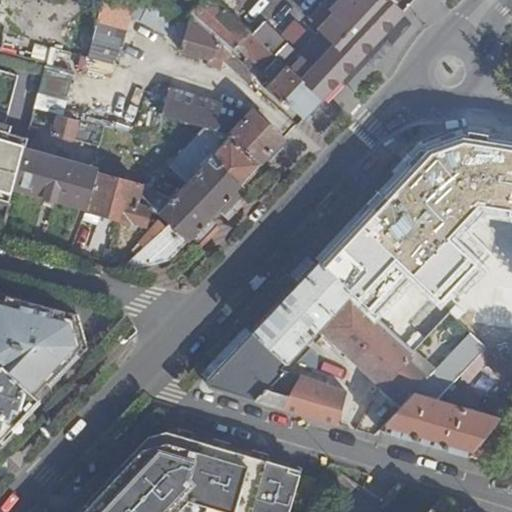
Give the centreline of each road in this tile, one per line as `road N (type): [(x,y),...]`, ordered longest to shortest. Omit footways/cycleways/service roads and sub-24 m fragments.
road 1 (residential): [(511,496),(129,381)]
road 2 (tertiary): [(192,312),(419,84)]
road 3 (residential): [(192,312),(0,259)]
road 4 (tertiary): [(8,511),(129,381)]
